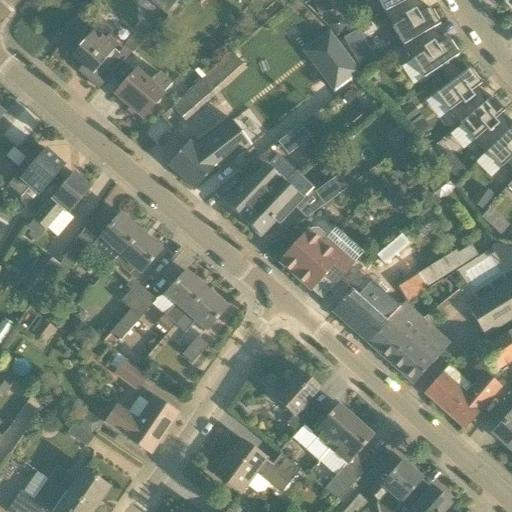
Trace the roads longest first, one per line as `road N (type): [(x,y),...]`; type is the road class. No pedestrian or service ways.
road 1 (tertiary): [(272,305),(0,60)]
road 2 (tertiary): [(507,511),(272,305)]
road 3 (residential): [(138,511),(272,305)]
